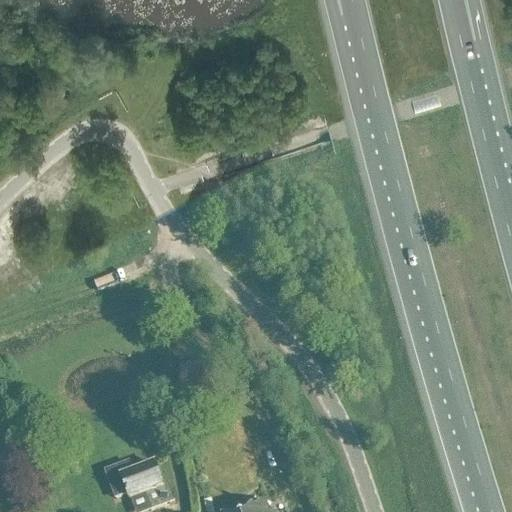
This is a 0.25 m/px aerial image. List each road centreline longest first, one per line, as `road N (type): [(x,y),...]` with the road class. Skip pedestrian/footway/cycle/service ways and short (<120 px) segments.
road 1 (unclassified): [(373,511),(339,421),(304,363),(173,233),(127,146),(98,134),(70,140),(0,204)]
road 2 (trunk): [(358,30),(444,360),(494,511)]
road 3 (track): [(173,233),(172,285),(184,311),(266,421),(304,511)]
road 4 (track): [(184,311),(166,405),(183,511)]
road 5 (trunk): [(511,231),(461,40)]
